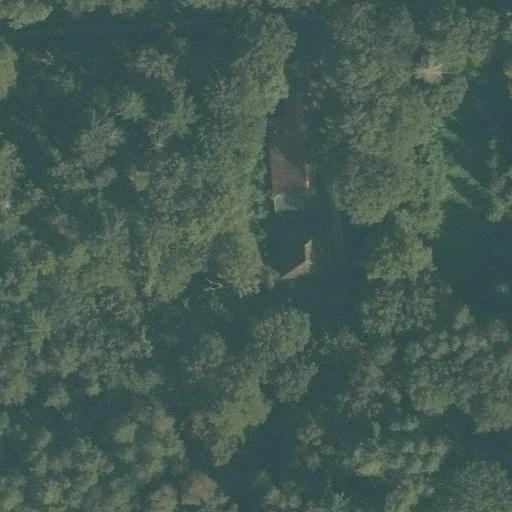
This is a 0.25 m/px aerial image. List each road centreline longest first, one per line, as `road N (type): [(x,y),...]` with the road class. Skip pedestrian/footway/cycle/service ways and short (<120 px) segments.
road 1 (track): [(327,14),(363,333),(402,511)]
road 2 (secondary): [(0,13),(193,0)]
